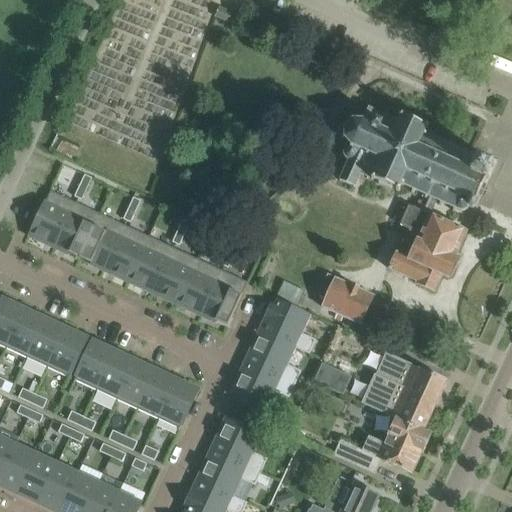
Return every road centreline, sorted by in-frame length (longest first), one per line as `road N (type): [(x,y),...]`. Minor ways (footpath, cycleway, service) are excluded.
road 1 (residential): [(222,366),(0,263)]
road 2 (residential): [(0,206),(95,0)]
road 3 (unclassified): [(511,88),(314,0)]
road 4 (tertiary): [(441,511),(511,360)]
road 5 (residential): [(156,511),(222,366)]
